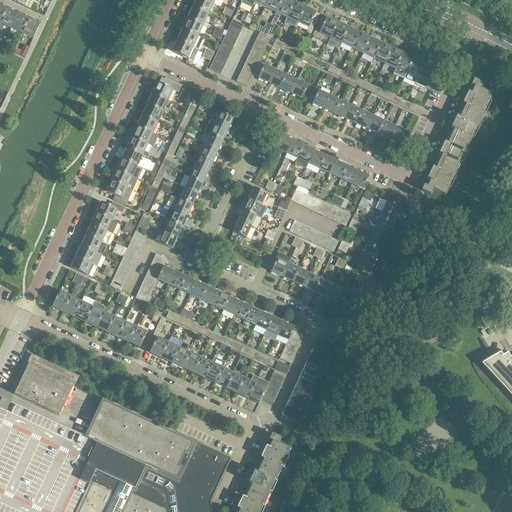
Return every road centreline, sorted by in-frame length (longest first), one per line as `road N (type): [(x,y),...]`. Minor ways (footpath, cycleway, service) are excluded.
road 1 (residential): [(373,278),(346,336),(189,263),(259,121)]
road 2 (residential): [(463,62),(408,181),(277,117),(259,121)]
road 3 (residential): [(23,317),(145,57)]
road 4 (residential): [(253,423),(23,317)]
road 5 (residential): [(331,0),(463,62)]
road 6 (residential): [(259,121),(248,106),(145,57)]
